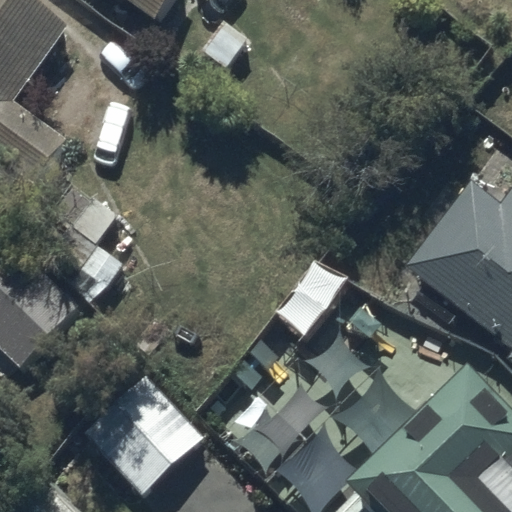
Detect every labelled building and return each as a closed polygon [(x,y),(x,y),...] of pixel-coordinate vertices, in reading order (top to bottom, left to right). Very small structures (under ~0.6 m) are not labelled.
[(9,0),(0,0),(0,174),(36,203),(70,160),(17,118),(72,48),(9,0)] [(105,0),(158,39),(185,0),(105,0)] [(248,49),(225,32),(188,82),(212,99),(248,49)] [(473,198),(408,281),(511,362),(511,367),(508,372),(511,375),(511,208),(503,220),(473,198)] [(208,453),(148,385),(83,442),(144,510),(208,453)] [(511,511),(511,437),(473,395),(348,511),(349,511),(511,511)]
